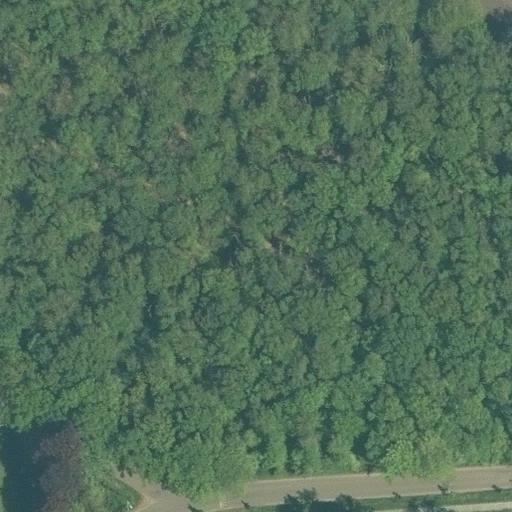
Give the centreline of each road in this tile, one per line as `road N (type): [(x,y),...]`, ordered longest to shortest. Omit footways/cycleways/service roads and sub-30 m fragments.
road 1 (track): [(0,132),(511,332)]
road 2 (tertiary): [(169,502),(511,479)]
road 3 (tertiary): [(169,502),(27,421)]
